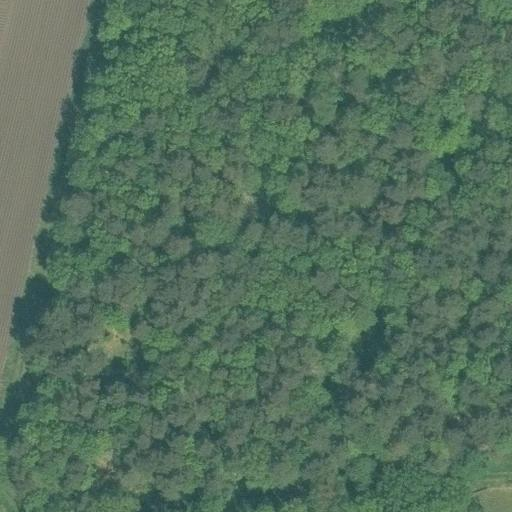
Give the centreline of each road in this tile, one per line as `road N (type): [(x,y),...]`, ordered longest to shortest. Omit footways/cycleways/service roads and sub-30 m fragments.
road 1 (track): [(0,510),(127,511),(511,486)]
road 2 (track): [(109,0),(0,447)]
